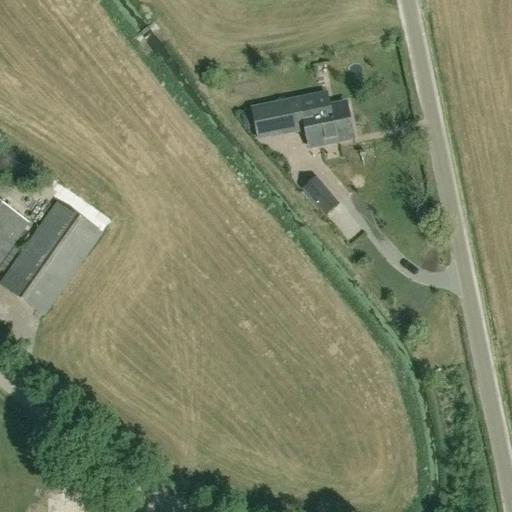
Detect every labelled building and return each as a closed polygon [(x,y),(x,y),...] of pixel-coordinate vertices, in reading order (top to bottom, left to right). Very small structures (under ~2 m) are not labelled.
[(327,95),(301,100),(253,110),(259,140),(306,130),(310,148),(354,138),(347,104),(330,108),(327,95)] [(305,190),(326,216),(338,205),(317,180),(305,190)] [(0,243),(9,250),(27,223),(0,204),(0,243)] [(58,204),(0,286),(43,317),(101,235),(58,204)] [(88,511),(89,500),(51,498),(49,511),(88,511)]
